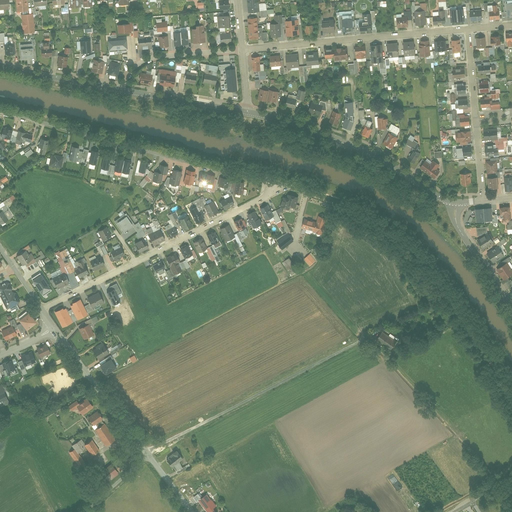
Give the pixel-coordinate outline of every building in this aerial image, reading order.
[(0,0),(0,10),(10,9),(9,0),(0,0)] [(29,12),(27,0),(14,0),(16,13),(29,12)] [(48,7),(47,0),(33,0),(34,8),(48,7)] [(78,0),(69,0),(70,10),(79,9),(78,0)] [(91,0),(83,0),(84,9),(92,8),(91,0)] [(259,0),(247,0),(249,14),(260,13),(259,0)] [(230,9),(229,1),(219,2),(220,10),(230,9)] [(499,11),(498,11),(497,5),(492,6),(493,12),(489,12),(490,21),(500,21),(499,11)] [(440,16),(432,17),(433,25),(446,24),(445,10),(439,10),(440,16)] [(483,11),(470,12),(471,23),(484,22),(483,11)] [(360,34),(374,33),(373,22),(373,16),(372,13),(368,13),(364,13),(365,17),(369,17),(369,23),(359,24),(360,34)] [(35,33),(33,14),(21,15),(23,34),(35,33)] [(353,27),(352,15),(340,16),(341,29),(343,28),(343,32),(351,31),(351,27),(353,27)] [(409,17),(397,18),(398,29),(410,28),(409,17)] [(258,29),(258,18),(248,19),(248,30),(258,29)] [(299,20),(286,21),(287,38),(301,37),(299,20)] [(336,33),(335,20),(323,21),(324,34),(336,33)] [(168,32),(167,23),(156,24),(157,33),(168,32)] [(129,24),(117,25),(118,34),(129,34),(129,24)] [(281,24),(270,25),(272,39),(282,38),(281,24)] [(315,25),(305,26),(306,37),(316,36),(315,25)] [(193,45),(205,44),(204,27),(192,27),(193,45)] [(259,40),(258,29),(248,30),(249,41),(259,40)] [(187,31),(180,32),(180,33),(181,45),(188,45),(187,31)] [(180,33),(173,33),(174,47),(181,46),(181,45),(180,33)] [(232,44),(231,34),(220,35),(221,45),(232,44)] [(169,48),(168,36),(158,37),(159,49),(169,48)] [(492,48),(493,48),(502,47),(501,36),(492,37),(493,40),(491,41),(492,48)] [(486,38),(476,39),(477,50),(487,49),(486,38)] [(90,54),(89,39),(79,40),(80,55),(90,54)] [(117,51),(116,40),(108,41),(109,52),(117,51)] [(126,40),(116,40),(117,51),(127,51),(126,40)] [(461,40),(452,41),(454,54),(462,53),(461,40)] [(421,42),(421,46),(420,46),(421,58),(431,57),(430,45),(429,41),(421,42)] [(446,41),(437,42),(438,53),(447,52),(446,41)] [(15,56),(14,45),(5,46),(6,56),(15,56)] [(42,59),(52,58),(51,45),(41,45),(42,59)] [(382,45),(371,46),(372,64),(384,63),(382,45)] [(366,46),(355,47),(357,60),(367,59),(366,46)] [(22,60),(34,59),(33,48),(21,49),(22,60)] [(336,53),(333,53),(333,58),(334,61),(347,60),(346,49),(341,49),(341,48),(335,48),(336,53)] [(319,53),(306,54),(308,67),(321,66),(319,53)] [(300,54),(286,55),(288,70),(301,68),(300,54)] [(68,58),(59,56),(57,67),(66,69),(68,58)] [(281,56),(270,57),(271,69),(282,68),(281,56)] [(259,57),(251,58),(253,74),(261,73),(259,57)] [(103,76),(105,63),(94,61),(92,74),(103,76)] [(119,78),(121,64),(110,62),(107,76),(119,78)] [(491,65),(478,67),(479,75),(492,74),(491,65)] [(466,78),(466,68),(454,69),(455,79),(466,78)] [(236,90),(234,69),(223,70),(225,91),(236,90)] [(161,70),(158,86),(174,89),(177,73),(161,70)] [(187,71),(185,84),(195,86),(197,73),(187,71)] [(153,75),(141,73),(140,77),(139,77),(139,80),(140,81),(139,84),(151,86),(153,75)] [(217,78),(205,75),(203,85),(215,87),(217,78)] [(482,82),(482,84),(479,84),(480,95),(490,94),(489,83),(489,81),(482,82)] [(468,96),(468,86),(458,87),(459,96),(468,96)] [(260,89),(257,100),(267,103),(267,101),(270,92),(260,89)] [(270,92),(267,101),(276,103),(279,92),(270,90),(270,92)] [(482,109),(491,109),(491,111),(500,110),(500,107),(501,107),(501,103),(499,103),(499,99),(501,99),(500,94),(496,94),(496,90),(491,91),(492,99),(481,100),(482,109)] [(298,101),(288,98),(286,107),(295,109),(298,101)] [(470,110),(469,99),(459,99),(459,111),(470,110)] [(324,107),(312,103),(309,114),(321,117),(324,107)] [(342,114),(333,111),(329,123),(337,126),(342,114)] [(355,119),(347,115),(343,127),(351,130),(355,119)] [(461,127),(471,127),(470,117),(460,118),(461,127)] [(389,126),(388,120),(386,120),(386,118),(378,118),(379,131),(386,130),(386,126),(389,126)] [(373,129),(365,125),(361,134),(368,138),(373,129)] [(499,128),(483,130),(484,140),(500,138),(499,128)] [(10,140),(13,130),(8,129),(7,133),(2,131),(1,137),(10,140)] [(22,132),(19,131),(17,138),(31,143),(34,135),(30,134),(22,132)] [(472,143),(471,132),(456,133),(457,145),(472,143)] [(392,150),(398,138),(389,133),(383,145),(392,150)] [(42,138),(41,139),(38,147),(46,150),(48,141),(45,140),(44,139),(42,138)] [(78,147),(70,145),(67,158),(80,161),(81,157),(85,158),(87,151),(87,149),(83,148),(82,151),(77,150),(78,147)] [(30,146),(24,150),(27,157),(34,153),(30,146)] [(473,156),(472,146),(464,147),(465,157),(473,156)] [(495,146),(485,147),(486,159),(496,158),(495,146)] [(95,163),(98,151),(90,149),(90,152),(87,151),(85,158),(85,160),(88,161),(88,162),(95,163)] [(415,151),(408,160),(415,166),(423,157),(415,151)] [(110,156),(103,154),(100,168),(107,169),(110,156)] [(51,155),(49,166),(62,169),(64,157),(59,156),(59,157),(51,155)] [(116,158),(113,170),(128,173),(130,160),(116,158)] [(139,159),(138,171),(144,172),(144,167),(147,167),(148,161),(139,159)] [(425,163),(420,169),(435,181),(440,174),(437,172),(441,167),(434,162),(430,167),(425,163)] [(496,162),(486,163),(487,175),(497,174),(496,162)] [(161,183),(163,174),(166,175),(168,166),(160,165),(158,173),(155,173),(153,181),(161,183)] [(169,184),(178,186),(182,170),(172,168),(169,184)] [(193,185),(196,171),(187,170),(184,183),(193,185)] [(199,181),(214,184),(216,175),(201,172),(199,181)] [(472,187),(471,174),(460,175),(461,188),(472,187)] [(147,181),(149,183),(152,179),(146,175),(140,185),(143,187),(147,181)] [(218,186),(227,188),(229,179),(220,177),(218,186)] [(497,178),(487,179),(488,191),(498,191),(497,178)] [(245,183),(237,181),(234,193),(243,195),(245,183)] [(288,194),(288,198),(283,197),(281,207),(289,209),(289,207),(294,208),(297,196),(288,194)] [(220,201),(225,210),(235,205),(230,196),(220,201)] [(204,205),(210,217),(218,213),(212,201),(204,205)] [(270,204),(260,209),(266,221),(276,216),(270,204)] [(190,210),(197,223),(204,220),(201,214),(202,214),(198,206),(190,210)] [(511,221),(511,206),(500,207),(501,217),(505,216),(505,222),(511,221)] [(476,209),(477,223),(493,221),(492,208),(476,209)] [(3,210),(0,211),(0,224),(1,225),(9,219),(3,210)] [(247,215),(254,229),(263,224),(260,217),(259,217),(255,211),(247,215)] [(126,212),(114,220),(122,233),(132,226),(136,232),(141,228),(137,222),(134,224),(126,212)] [(184,227),(185,230),(193,226),(187,216),(179,220),(183,228),(184,227)] [(305,219),(302,228),(324,234),(327,218),(318,216),(317,222),(305,219)] [(234,222),(238,231),(247,226),(245,222),(244,222),(242,218),(234,222)] [(236,238),(229,225),(220,229),(226,243),(236,238)] [(166,231),(170,239),(179,234),(175,226),(166,231)] [(98,232),(103,242),(112,237),(108,227),(98,232)] [(160,229),(149,235),(154,246),(157,245),(165,240),(164,238),(160,229)] [(207,235),(212,245),(221,241),(215,231),(207,235)] [(277,242),(283,250),(294,241),(288,234),(277,242)] [(496,244),(490,234),(477,242),(484,252),(496,244)] [(192,242),(198,253),(207,248),(202,237),(192,242)] [(144,239),(135,243),(140,253),(149,249),(144,239)] [(193,256),(188,245),(179,249),(185,260),(193,256)] [(125,256),(121,247),(111,252),(116,262),(117,262),(119,261),(120,260),(120,259),(125,256)] [(505,257),(499,248),(487,255),(493,264),(505,257)] [(37,261),(45,257),(42,250),(39,252),(41,256),(36,259),(37,261)] [(26,251),(17,257),(23,266),(32,260),(26,251)] [(172,255),(165,258),(174,275),(182,271),(178,263),(181,262),(179,260),(176,253),(172,255)] [(311,253),(304,259),(311,266),(318,259),(311,253)] [(90,262),(94,271),(105,266),(100,257),(90,262)] [(296,272),(295,271),(298,269),(290,257),(283,263),(291,276),(296,272)] [(73,270),(78,279),(89,274),(82,260),(77,262),(79,267),(73,270)] [(165,270),(161,261),(152,265),(157,274),(165,270)] [(511,270),(507,263),(497,269),(506,282),(511,277),(511,270)] [(69,283),(64,273),(53,279),(57,289),(69,283)] [(33,282),(42,296),(51,290),(42,276),(33,282)] [(0,286),(0,294),(8,310),(19,304),(20,300),(18,296),(15,295),(14,293),(13,291),(14,288),(12,284),(8,283),(6,284),(0,286)] [(115,288),(107,292),(114,307),(122,303),(115,288)] [(105,304),(99,292),(87,298),(93,310),(105,304)] [(88,314),(80,300),(70,305),(72,310),(68,312),(65,307),(54,313),(62,328),(73,323),(72,321),(77,319),(77,320),(88,314)] [(19,320),(27,331),(37,323),(29,313),(19,320)] [(81,334),(84,340),(94,335),(89,325),(80,329),(83,333),(81,334)] [(2,331),(7,340),(16,336),(12,326),(2,331)] [(398,341),(383,331),(376,343),(390,352),(398,341)] [(109,353),(102,342),(98,345),(98,346),(92,349),(98,359),(109,353)] [(51,353),(46,344),(36,348),(41,358),(51,353)] [(32,351),(20,356),(25,367),(36,362),(32,351)] [(133,363),(138,360),(134,355),(130,358),(133,363)] [(117,367),(112,359),(97,367),(102,376),(117,367)] [(15,370),(12,361),(7,363),(7,362),(2,363),(5,373),(15,370)] [(76,400),(68,406),(72,411),(77,408),(83,415),(93,407),(87,399),(79,404),(76,400)] [(94,426),(96,425),(98,428),(95,430),(107,447),(117,440),(105,423),(104,424),(102,421),(104,419),(98,411),(88,418),(94,426)] [(94,439),(85,445),(87,448),(93,456),(102,450),(94,439)] [(78,454),(87,448),(85,445),(81,440),(73,446),(75,449),(78,454)] [(132,456),(126,448),(93,471),(99,479),(132,456)] [(84,462),(78,454),(75,449),(69,453),(78,466),(84,462)] [(166,460),(176,473),(183,468),(178,462),(183,459),(177,451),(166,460)] [(200,500),(208,511),(213,508),(216,506),(212,500),(214,498),(210,493),(200,500)]
